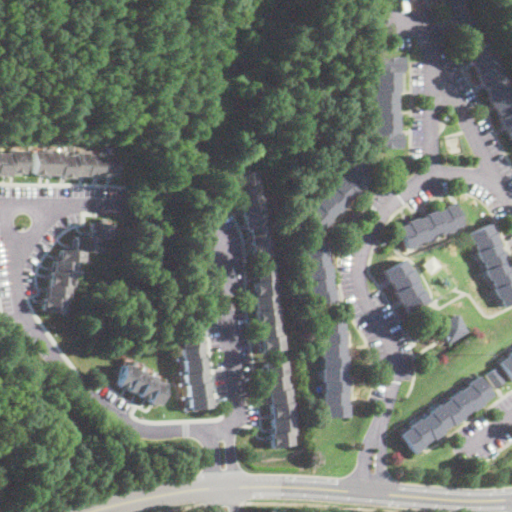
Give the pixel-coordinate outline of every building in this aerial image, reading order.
[(464,0),(470,10),(471,9),(477,20),(455,32),(449,21),(448,22),(443,11),(444,10),(439,0),(464,0)] [(486,43),(491,53),(493,52),(499,63),(497,65),(502,75),(504,74),(510,85),(507,86),(511,95),(511,137),(509,139),(504,129),(502,129),(497,119),(498,118),(493,107),(492,108),(486,97),(488,96),(483,85),(481,86),(472,65),(470,66),(465,54),(486,43)] [(402,56),(402,71),(397,72),(397,92),(395,92),(395,112),(397,112),(397,131),(401,131),(401,147),(373,148),(373,139),(370,139),(370,129),(373,129),(373,112),(371,112),(371,92),(372,92),(372,73),(371,74),(371,66),(374,66),(374,56),(402,56)] [(0,152),(9,153),(9,150),(23,151),(22,173),(8,173),(8,175),(0,175),(0,152)] [(64,154),(72,154),(72,153),(85,153),(85,154),(99,154),(99,153),(113,153),(113,176),(98,176),(98,177),(84,177),(84,175),(71,175),(71,178),(59,177),(57,177),(57,175),(31,174),(31,152),(58,152),(58,154),(64,154)] [(370,178),(363,184),(362,185),(363,187),(354,195),(353,194),(344,201),(346,204),(337,211),(337,210),(326,219),(329,221),(321,229),(304,211),(312,203),(310,201),(319,192),(320,194),(329,186),(328,185),(337,177),(337,178),(347,170),(345,168),(355,160),(370,178)] [(259,196),(259,197),(260,197),(267,240),(268,240),(270,255),(252,258),(250,242),(246,242),(245,231),(248,231),(247,228),(244,228),(242,216),(240,216),(239,201),(237,202),(233,173),(255,170),(259,196)] [(452,202),(461,225),(452,228),(453,230),(443,233),(443,232),(433,235),(434,237),(425,241),(424,239),(414,243),(414,245),(405,249),(396,227),(406,223),(405,221),(415,217),(415,218),(425,215),(424,213),(443,207),(442,206),(452,202)] [(110,224),(109,238),(95,238),(95,246),(99,247),(99,251),(94,251),(94,252),(82,252),(81,262),(75,261),(74,274),(71,274),(70,288),(67,287),(66,299),(63,299),(62,312),(40,311),(41,303),(41,299),(44,299),(45,286),(47,286),(48,271),(51,271),(52,261),(58,261),(59,250),(72,250),(73,237),(87,237),(88,223),(110,224)] [(491,231),(491,232),(493,231),(497,241),(496,242),(500,251),(502,250),(507,259),(505,260),(509,269),(511,268),(511,270),(511,303),(502,308),(499,300),(498,301),(496,298),(494,299),(493,296),(494,295),(491,289),(493,288),(490,282),(489,282),(488,280),(486,281),(484,278),(486,277),(482,270),(484,269),(481,263),(480,264),(479,262),(477,263),(475,259),(477,259),(474,252),(476,251),(473,245),(471,246),(470,243),(468,244),(466,241),(468,240),(465,233),(487,223),(491,231)] [(326,263),(326,265),(329,264),(331,277),(329,277),(330,289),(333,288),(335,302),(312,305),(310,293),(308,294),(305,270),(303,270),(301,258),(303,258),(301,245),(325,242),(326,253),(324,253),(326,263)] [(403,260),(408,269),(410,268),(415,279),(414,280),(420,291),(422,290),(427,301),(406,312),(401,302),(399,303),(394,292),(389,280),(387,282),(381,271),(403,260)] [(273,275),(273,279),(274,279),(276,293),(273,293),(275,302),(278,301),(278,307),(276,308),(277,315),(279,315),(280,320),(277,321),(279,334),(283,334),(284,341),(282,341),(283,349),(260,352),(260,350),(258,351),(256,341),(256,339),(258,339),(258,338),(256,338),(254,324),(255,324),(251,297),(253,296),(251,283),(255,282),(255,279),(252,279),(251,271),(254,270),(253,266),(271,264),(273,275)] [(467,331),(447,343),(442,335),(441,336),(435,327),(456,314),(467,331)] [(343,331),(344,331),(345,344),(343,344),(344,356),(346,356),(347,368),(344,368),(344,380),(347,380),(347,393),(345,393),(346,404),(347,404),(348,417),(324,418),(323,405),(321,406),(320,393),(322,393),(320,369),(321,369),(320,357),(319,357),(318,345),(320,345),(319,333),(318,333),(317,322),(342,321),(343,331)] [(200,346),(201,352),(201,356),(203,356),(205,370),(203,371),(205,381),(206,381),(210,407),(183,411),(182,408),(187,407),(186,399),(181,399),(181,396),(185,395),(184,385),(178,386),(177,382),(182,382),(181,374),(177,374),(177,371),(182,370),(181,359),(174,360),(174,357),(179,357),(178,348),(174,349),(173,344),(178,343),(176,334),(199,331),(201,346),(200,346)] [(417,340),(411,343),(408,335),(414,333),(417,340)] [(511,380),(511,381),(497,361),(506,355),(505,354),(511,348),(511,380)] [(285,368),(285,369),(288,368),(289,373),(284,374),(285,384),(290,383),(291,387),(288,388),(290,397),(292,396),(293,401),(291,402),(292,410),(295,410),(295,415),(292,416),(293,424),(295,424),(296,429),(295,429),(296,434),(291,435),(293,444),(270,448),(268,433),(271,433),(269,420),(270,420),(268,404),(266,405),(264,394),(266,394),(266,392),(264,392),(262,378),(264,378),(262,371),(261,371),(260,366),(262,366),(261,364),(284,360),(285,368)] [(163,383),(159,405),(147,403),(148,398),(136,395),(137,392),(126,390),(127,388),(115,385),(120,364),(132,367),(132,369),(143,372),(142,375),(153,377),(152,381),(163,383)] [(493,386),(484,373),(493,366),(503,380),(493,386)] [(477,375),(490,395),(479,402),(481,404),(480,405),(471,411),(470,409),(461,416),(462,418),(452,425),(451,423),(441,430),(442,432),(433,439),(431,437),(421,444),(422,446),(413,453),(398,434),(417,418),(418,419),(427,412),(427,411),(429,410),(437,404),(438,405),(447,398),(446,397),(466,384),(466,383),(477,375)]
